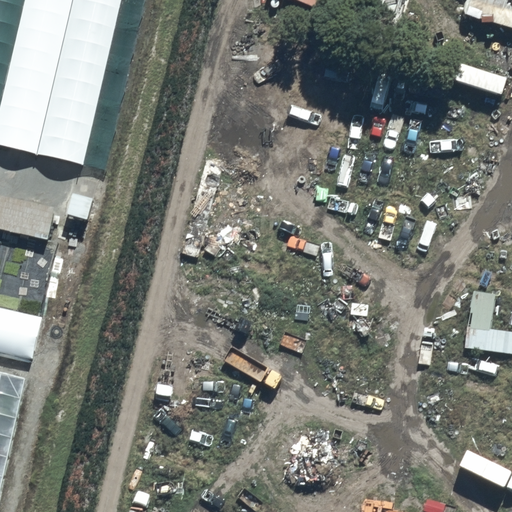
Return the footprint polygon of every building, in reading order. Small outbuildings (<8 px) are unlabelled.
[(0,0),(0,144),(80,164),(121,0),(0,0)] [(339,0),(321,0),(318,8),(333,15),(339,0)] [(360,0),(343,0),(337,15),(352,22),(360,0)] [(389,32),(400,0),(379,0),(370,25),(389,32)] [(511,0),(466,0),(462,18),(511,32),(511,0)] [(0,233),(48,244),(55,211),(0,199),(0,233)] [(89,226),(95,205),(74,199),(68,220),(89,226)] [(496,299),(471,295),(463,350),(511,357),(511,335),(491,333),(496,299)] [(0,311),(0,355),(34,363),(43,321),(0,311)] [(0,373),(0,487),(25,379),(0,373)]
